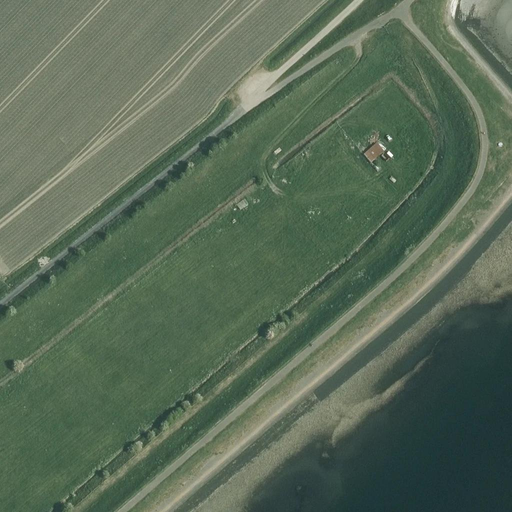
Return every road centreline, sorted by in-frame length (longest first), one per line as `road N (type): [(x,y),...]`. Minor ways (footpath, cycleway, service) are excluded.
road 1 (unclassified): [(242,109),(0,304)]
road 2 (unclassified): [(242,109),(359,0)]
